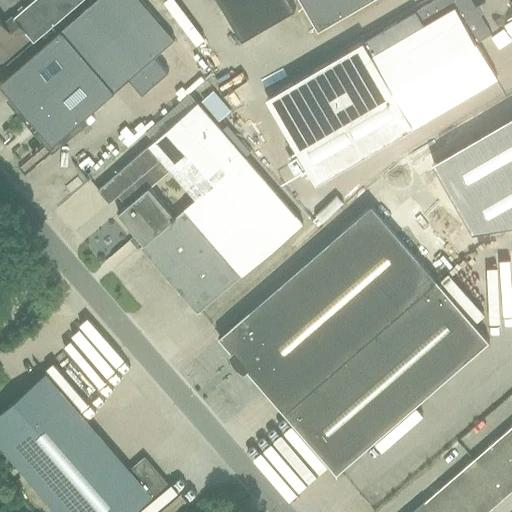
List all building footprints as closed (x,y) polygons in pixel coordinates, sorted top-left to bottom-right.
[(35,43),(83,0),(34,0),(5,25),(0,19),(0,42),(1,42),(11,53),(29,36),(35,43)] [(143,94),(169,71),(156,56),(176,39),(141,0),(96,0),(0,83),(53,145),(130,79),(143,94)] [(221,0),(244,39),(297,8),(292,0),(221,0)] [(318,183),(498,77),(478,42),(492,34),(472,0),(452,0),(434,0),(268,97),(318,183)] [(301,0),(319,30),(370,0),(301,0)] [(140,246),(197,313),(244,273),(300,227),(197,104),(113,176),(126,191),(129,187),(153,168),(161,177),(172,168),(197,198),(175,217),(140,246)] [(511,225),(511,116),(433,162),(473,232),(511,225)] [(140,246),(175,217),(150,187),(161,177),(153,168),(129,187),(138,197),(119,213),(136,234),(133,237),(140,246)] [(285,412),(438,280),(372,204),(220,337),(285,412)] [(490,340),(438,280),(285,412),(338,472),(490,340)] [(0,443),(15,460),(76,407),(47,373),(0,413),(0,443)] [(76,407),(15,460),(59,511),(133,511),(168,482),(146,457),(130,470),(76,407)] [(511,453),(511,426),(499,438),(511,453)] [(490,477),(511,458),(511,453),(499,438),(475,459),(490,477)] [(506,495),(511,490),(511,458),(490,477),(506,495)] [(466,498),(490,477),(475,459),(451,480),(466,498)] [(477,511),(486,511),(506,495),(490,477),(466,498),(477,511)] [(454,509),(466,498),(451,480),(439,491),(454,509)] [(435,511),(450,511),(454,509),(439,491),(426,502),(425,501),(419,506),(421,508),(428,503),(435,511)] [(456,511),(477,511),(466,498),(454,509),(456,511)] [(456,511),(454,509),(450,511),(435,511),(428,503),(421,508),(419,506),(412,511),(456,511)]
